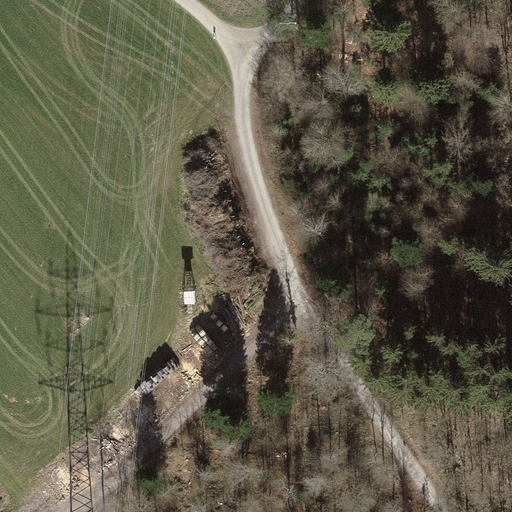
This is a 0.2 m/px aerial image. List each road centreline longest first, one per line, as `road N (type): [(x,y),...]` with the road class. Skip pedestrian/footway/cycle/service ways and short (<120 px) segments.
road 1 (track): [(299,300),(68,511)]
road 2 (track): [(299,300),(241,116),(258,54)]
road 3 (track): [(439,511),(299,300)]
